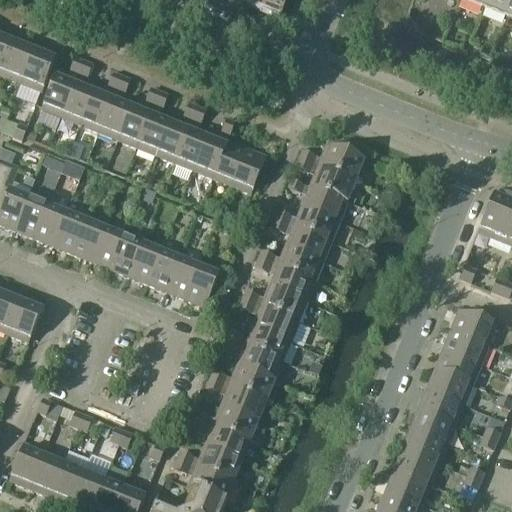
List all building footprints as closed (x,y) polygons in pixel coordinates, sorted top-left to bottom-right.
[(245,0),(243,6),(262,14),(267,0),(245,0)] [(267,0),(262,14),(280,21),(288,0),(267,0)] [(460,0),(461,0),(485,10),(488,0),(460,0)] [(511,0),(488,0),(485,10),(507,19),(511,7),(511,0)] [(0,34),(0,78),(1,79),(16,42),(0,34)] [(16,42),(1,79),(21,88),(37,50),(16,42)] [(37,50),(21,88),(42,96),(57,58),(37,50)] [(79,77),(84,64),(75,61),(70,74),(79,77)] [(93,68),(84,64),(79,77),(88,81),(93,68)] [(56,75),(41,113),(60,121),(75,83),(56,75)] [(116,93),(122,80),(113,76),(108,89),(116,93)] [(131,84),(122,80),(116,93),(125,96),(131,84)] [(75,83),(60,121),(79,128),(94,91),(75,83)] [(94,91),(79,128),(98,136),(113,98),(94,91)] [(154,108),(159,95),(150,92),(145,105),(154,108)] [(168,99),(159,95),(154,108),(163,112),(168,99)] [(113,98),(98,136),(117,144),(133,106),(113,98)] [(133,106),(117,144),(136,152),(152,114),(133,106)] [(192,124),(197,111),(188,107),(183,120),(192,124)] [(206,114),(197,111),(192,124),(201,127),(206,114)] [(0,114),(0,135),(1,136),(9,118),(0,114)] [(152,114),(136,152),(155,159),(171,121),(152,114)] [(171,121),(155,159),(175,167),(190,129),(171,121)] [(235,126),(226,122),(221,135),(230,139),(235,126)] [(22,144),(23,141),(34,145),(38,135),(27,131),(18,128),(13,141),(22,144)] [(190,129),(175,167),(194,175),(209,137),(190,129)] [(209,137),(194,175),(213,182),(228,145),(209,137)] [(228,145),(213,182),(232,190),(247,152),(228,145)] [(326,149),(317,171),(355,186),(363,165),(326,149)] [(0,152),(0,164),(5,166),(9,156),(0,152)] [(247,152),(232,190),(251,198),(266,160),(247,152)] [(302,154),(298,163),(311,169),(315,160),(302,154)] [(53,162),(46,159),(43,167),(50,170),(53,162)] [(311,169),(298,163),(295,172),(308,177),(311,169)] [(0,177),(13,182),(18,171),(5,166),(0,164),(0,177)] [(81,173),(72,169),(69,176),(71,179),(77,182),(81,173)] [(317,171),(309,191),(347,206),(355,186),(317,171)] [(13,182),(0,177),(0,189),(8,193),(10,189),(13,182)] [(287,192),(300,197),(304,188),(291,183),(287,192)] [(0,214),(0,228),(14,234),(29,197),(10,189),(8,193),(4,204),(0,214)] [(8,193),(0,189),(0,202),(4,204),(8,193)] [(309,191),(301,210),(339,226),(347,206),(309,191)] [(145,192),(141,202),(150,205),(154,196),(145,192)] [(477,236),(511,249),(511,199),(495,193),(477,236)] [(29,197),(14,234),(33,242),(48,204),(29,197)] [(48,204),(33,242),(52,250),(67,212),(48,204)] [(301,210),(293,231),(330,246),(339,226),(301,210)] [(67,212),(52,250),(71,258),(87,220),(67,212)] [(274,224),(287,229),(291,219),(278,214),(274,224)] [(87,220),(71,258),(90,265),(106,228),(87,220)] [(284,237),(287,229),(274,224),(271,232),(284,237)] [(106,228),(90,265),(109,273),(125,235),(106,228)] [(293,231),(285,251),(322,267),(330,246),(293,231)] [(125,235),(109,273),(128,281),(144,243),(125,235)] [(144,243),(128,281),(148,289),(163,251),(144,243)] [(163,251),(148,289),(167,296),(182,258),(163,251)] [(285,251),(277,270),(314,286),(322,267),(285,251)] [(258,263),(271,268),(275,260),(262,254),(258,263)] [(182,258),(167,296),(186,304),(201,266),(182,258)] [(267,277),(271,268),(258,263),(255,272),(267,277)] [(201,266),(186,304),(205,312),(220,274),(201,266)] [(459,282),(465,285),(470,272),(464,269),(459,282)] [(277,270),(269,290),(306,306),(314,286),(277,270)] [(465,285),(470,287),(476,274),(470,272),(465,285)] [(491,295),(500,299),(505,286),(497,283),(491,295)] [(511,288),(505,286),(500,299),(509,302),(511,293),(511,288)] [(269,290),(261,310),(298,326),(306,306),(269,290)] [(3,293),(0,300),(0,335),(8,339),(23,301),(3,293)] [(242,303),(255,308),(258,300),(245,294),(242,303)] [(23,301),(8,339),(28,347),(43,309),(23,301)] [(251,317),(255,308),(242,303),(238,312),(251,317)] [(261,310),(252,330),(290,346),(298,326),(261,310)] [(459,313),(450,333),(488,348),(496,328),(459,313)] [(252,330),(244,351),(282,367),(290,346),(252,330)] [(450,333),(442,353),(480,368),(488,348),(450,333)] [(226,343),(238,349),(242,340),(229,334),(226,343)] [(235,357),(238,349),(226,343),(222,352),(235,357)] [(244,351),(236,370),(274,386),(282,367),(244,351)] [(442,353),(434,373),(472,388),(480,368),(442,353)] [(236,370),(228,391),(266,406),(274,386),(236,370)] [(434,373),(426,393),(464,408),(472,388),(434,373)] [(209,384),(222,389),(226,380),(213,374),(209,384)] [(206,392),(219,397),(222,389),(209,384),(206,392)] [(228,391),(219,412),(257,427),(266,406),(228,391)] [(426,393),(418,413),(456,428),(464,408),(426,393)] [(509,414),(511,406),(511,404),(500,400),(496,409),(509,414)] [(46,419),(51,406),(42,403),(37,416),(46,419)] [(219,412),(211,432),(249,447),(257,427),(219,412)] [(418,413),(410,433),(447,448),(456,428),(418,413)] [(70,428),(79,432),(84,419),(75,415),(70,428)] [(193,424),(206,430),(210,420),(197,415),(193,424)] [(84,419),(79,432),(78,433),(86,436),(87,435),(92,423),(84,419)] [(202,438),(206,430),(193,424),(189,433),(202,438)] [(106,440),(110,430),(103,428),(99,437),(106,440)] [(483,440),(496,445),(500,436),(487,431),(483,440)] [(118,448),(124,435),(115,432),(110,445),(118,448)] [(211,432),(203,452),(241,467),(249,447),(211,432)] [(410,433),(401,453),(439,469),(447,448),(410,433)] [(132,439),(124,435),(118,448),(127,452),(132,439)] [(493,454),(496,445),(483,440),(480,449),(493,454)] [(25,447),(9,485),(30,493),(45,455),(25,447)] [(151,461),(159,465),(165,452),(156,448),(151,461)] [(203,452),(195,472),(233,488),(241,467),(203,452)] [(401,453),(393,473),(431,489),(439,469),(401,453)] [(45,455),(30,493),(50,501),(65,463),(45,455)] [(176,465),(189,470),(193,460),(180,455),(176,465)] [(65,463),(50,501),(70,510),(85,472),(85,471),(88,464),(69,456),(66,464),(65,463)] [(186,478),(189,470),(176,465),(173,473),(186,478)] [(467,480),(480,485),(483,477),(471,471),(467,480)] [(85,472),(70,510),(76,511),(92,511),(106,480),(85,472)] [(195,472),(187,492),(225,507),(233,488),(195,472)] [(393,473),(385,493),(423,509),(431,489),(393,473)] [(106,480),(92,511),(116,511),(126,488),(106,480)] [(476,494),(480,485),(467,480),(464,489),(476,494)] [(126,488),(116,511),(140,511),(147,496),(126,488)] [(158,503),(154,511),(222,511),(225,507),(187,492),(179,511),(158,503)] [(385,493),(377,511),(421,511),(423,509),(385,493)]
